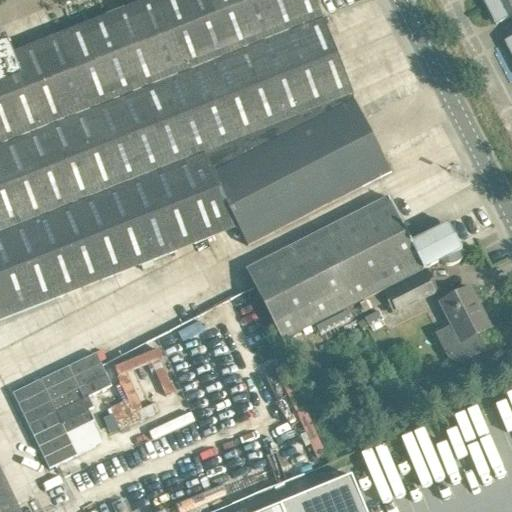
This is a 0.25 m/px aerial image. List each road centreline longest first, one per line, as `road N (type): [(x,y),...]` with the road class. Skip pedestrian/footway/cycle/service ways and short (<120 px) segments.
road 1 (unknown): [(0,361),(478,148)]
road 2 (unclassified): [(511,214),(401,0)]
